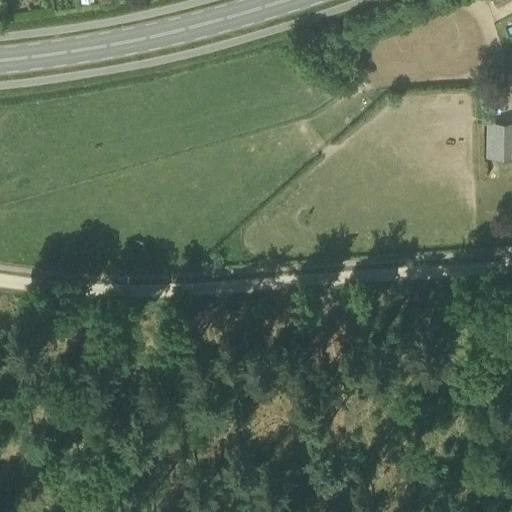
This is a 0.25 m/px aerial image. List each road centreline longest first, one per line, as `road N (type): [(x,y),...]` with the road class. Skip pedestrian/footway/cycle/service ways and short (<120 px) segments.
road 1 (track): [(0,280),(165,293),(511,268)]
road 2 (primary): [(0,60),(168,33),(285,0)]
